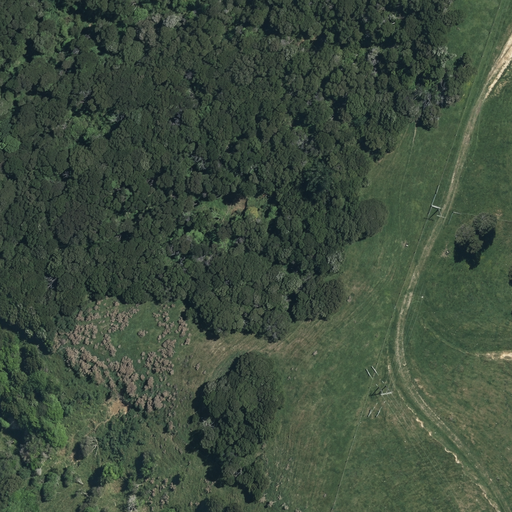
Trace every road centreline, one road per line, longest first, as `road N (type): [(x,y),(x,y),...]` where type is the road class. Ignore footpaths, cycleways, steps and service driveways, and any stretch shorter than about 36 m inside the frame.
road 1 (track): [(511,28),(399,311),(397,367),(511,511)]
road 2 (track): [(399,311),(467,351),(511,351)]
